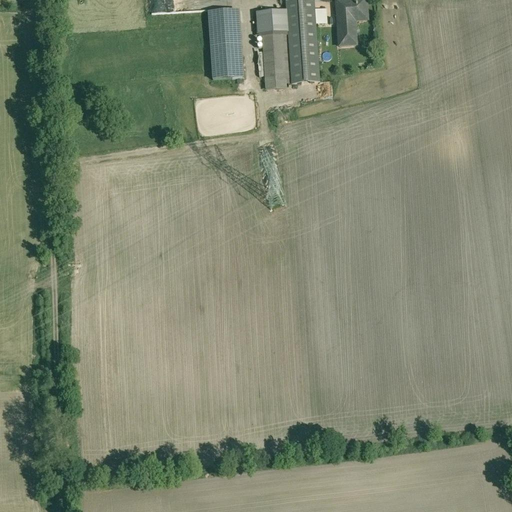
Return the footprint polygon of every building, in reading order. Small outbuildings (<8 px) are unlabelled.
[(148,0),(150,15),(176,14),(176,8),(173,8),(172,0),(148,0)] [(313,0),(310,0),(261,4),(263,30),(266,82),(283,81),(282,67),(319,64),(313,0)] [(366,1),(336,3),(339,49),(352,48),(351,24),(367,22),(366,1)] [(239,14),(208,16),(213,82),(243,80),(239,14)] [(266,82),(265,82),(266,93),(290,91),(289,80),(283,81),(266,82)]
